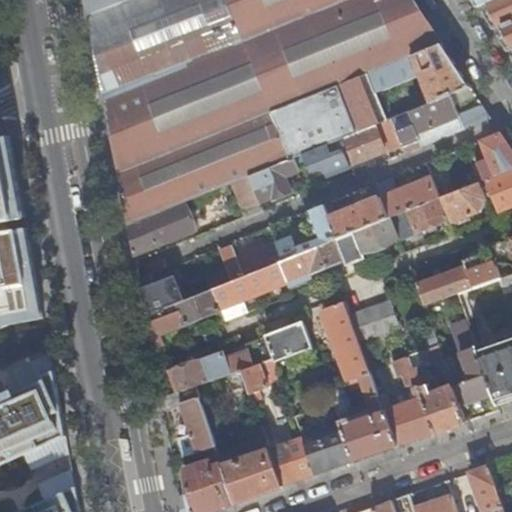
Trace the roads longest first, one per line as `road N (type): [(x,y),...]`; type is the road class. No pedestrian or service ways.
road 1 (tertiary): [(41,87),(118,511)]
road 2 (residential): [(511,436),(296,511)]
